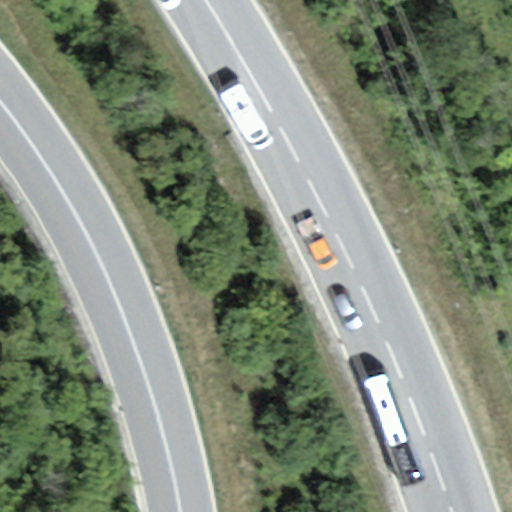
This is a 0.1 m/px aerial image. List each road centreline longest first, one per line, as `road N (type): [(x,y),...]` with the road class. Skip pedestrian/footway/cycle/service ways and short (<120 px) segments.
road 1 (secondary): [(207,0),(380,329),(451,511)]
road 2 (secondary): [(178,511),(140,365),(108,284),(50,171),(0,106)]
